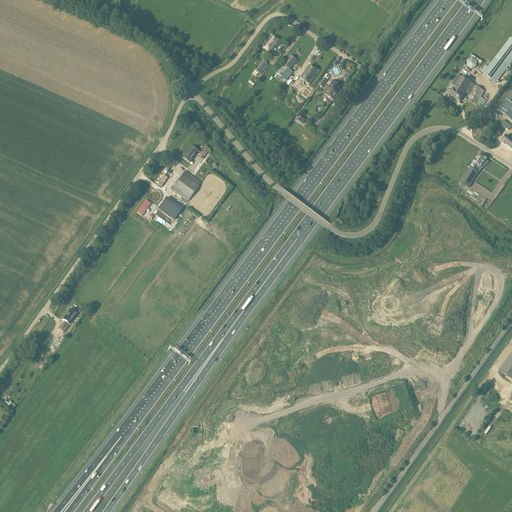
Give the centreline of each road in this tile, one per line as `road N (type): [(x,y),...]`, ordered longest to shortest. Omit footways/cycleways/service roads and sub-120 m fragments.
road 1 (motorway): [(447,0),(120,437)]
road 2 (unclassified): [(511,167),(456,131),(427,130),(405,150),(374,224),(347,236),(269,182),(191,90)]
road 3 (unclassified): [(191,90),(0,371)]
road 4 (motorway): [(272,271),(475,0)]
road 5 (motorway): [(87,511),(272,271)]
road 6 (motorway): [(106,511),(272,271)]
road 7 (unclassified): [(191,90),(230,65),(273,15),(357,65)]
road 8 (unclassified): [(191,90),(137,35),(55,0)]
